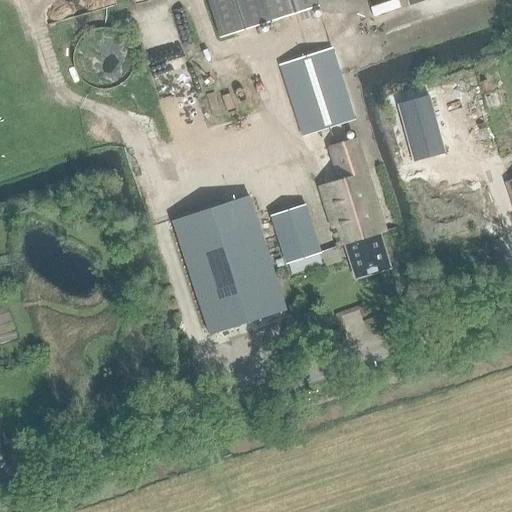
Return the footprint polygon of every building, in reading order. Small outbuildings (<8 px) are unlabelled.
[(207,0),(220,38),(318,7),(315,0),(207,0)] [(353,121),(329,50),(279,67),(302,137),(353,121)] [(397,105),(413,162),(445,153),(429,96),(397,105)] [(379,235),(386,232),(356,138),(328,147),(339,181),(317,188),(324,209),(326,209),(337,245),(344,243),(356,280),(390,269),(379,235)] [(248,197),(172,221),(209,336),(286,311),(248,197)] [(318,253),(302,204),(270,215),(286,263),(318,253)]
